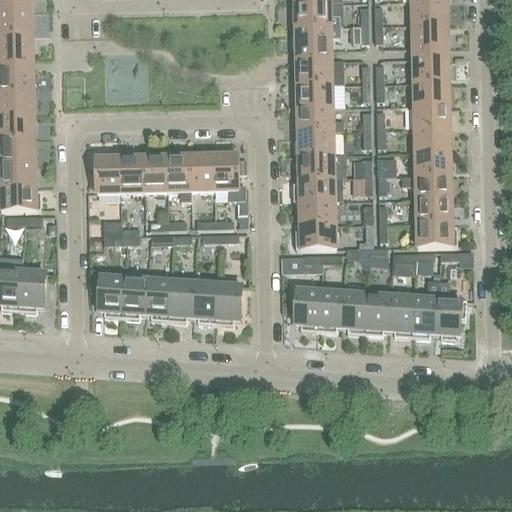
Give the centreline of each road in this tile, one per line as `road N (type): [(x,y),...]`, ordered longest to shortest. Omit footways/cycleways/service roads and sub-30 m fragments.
road 1 (residential): [(76,365),(78,130),(246,121),(260,134),(267,378)]
road 2 (residential): [(494,388),(485,0)]
road 3 (unclassified): [(494,388),(267,378)]
road 4 (unclassified): [(267,378),(76,365)]
road 5 (residential): [(71,0),(86,7),(249,0)]
